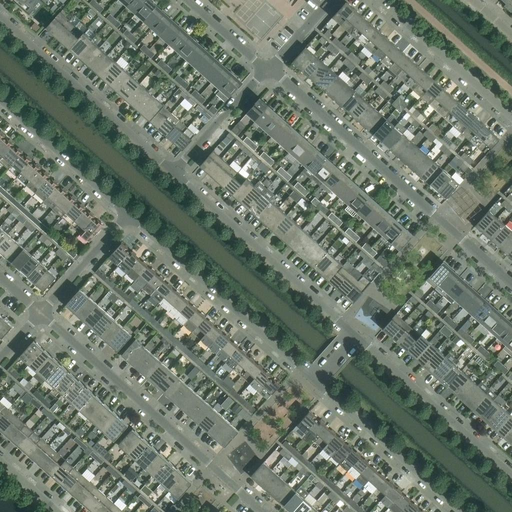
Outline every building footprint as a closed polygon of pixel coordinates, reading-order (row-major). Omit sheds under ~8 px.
[(26,2),(28,0),(14,0),(30,14),(30,13),(28,12),(32,7),(26,2)] [(135,13),(147,0),(132,0),(127,6),(135,13)] [(144,21),(157,7),(149,0),(147,0),(135,13),(144,21)] [(341,24),(355,9),(346,1),(332,17),(341,24)] [(104,8),(99,3),(95,8),(100,13),(104,8)] [(153,29),(165,14),(157,7),(144,21),(153,29)] [(96,13),(91,8),(88,12),(93,17),(96,13)] [(349,31),(363,16),(355,9),(341,24),(349,31)] [(69,21),(70,20),(60,11),(46,27),(61,41),(75,26),(69,21)] [(110,13),(106,18),(112,23),(116,18),(110,13)] [(161,36),(174,22),(165,14),(153,29),(161,36)] [(357,39),(371,23),(363,16),(349,31),(357,39)] [(121,23),(116,18),(112,23),(117,28),(121,23)] [(170,44),(182,30),(174,22),(161,36),(170,44)] [(365,46),(379,30),(371,23),(357,39),(365,46)] [(69,48),(83,33),(75,26),(61,41),(69,48)] [(127,29),(123,33),(129,38),(133,33),(127,29)] [(178,51),(191,37),(182,30),(170,44),(178,51)] [(373,53),(387,37),(379,30),(365,46),(373,53)] [(78,56),(92,40),(84,32),(83,33),(69,48),(78,56)] [(138,38),(133,33),(129,38),(134,43),(138,38)] [(186,59),(199,45),(191,37),(178,51),(186,59)] [(381,60),(395,45),(387,37),(373,53),(381,60)] [(86,63),(100,47),(92,40),(78,56),(86,63)] [(144,44),(140,48),(146,53),(150,49),(144,44)] [(195,67),(208,52),(199,45),(186,59),(195,67)] [(389,67),(403,52),(395,45),(381,60),(389,67)] [(300,70),(314,54),(306,46),(292,62),(300,70)] [(94,70),(108,54),(100,47),(86,63),(94,70)] [(156,54),(150,49),(146,53),(152,59),(156,54)] [(204,74),(216,60),(208,52),(195,67),(204,74)] [(397,75),(411,59),(403,52),(389,67),(397,75)] [(102,77),(116,61),(108,54),(94,70),(102,77)] [(308,77),(322,61),(314,54),(300,70),(308,77)] [(161,59),(157,64),(163,68),(167,64),(161,59)] [(405,82),(419,66),(411,59),(397,75),(405,82)] [(212,82),(225,68),(216,60),(204,74),(212,82)] [(110,84),(124,68),(116,61),(102,77),(110,84)] [(316,84),(330,68),(322,61),(308,77),(316,84)] [(172,69),(167,64),(163,68),(168,73),(172,69)] [(413,89),(427,73),(419,66),(405,82),(413,89)] [(118,92),(132,76),(124,68),(110,84),(118,92)] [(221,89),(233,75),(225,68),(212,82),(221,89)] [(325,91),(338,75),(330,68),(316,84),(325,91)] [(421,96),(435,81),(427,73),(413,89),(421,96)] [(178,74),(174,79),(180,84),(184,79),(178,74)] [(225,102),(242,83),(242,82),(241,83),(233,75),(221,89),(216,95),(225,102)] [(333,98),(347,83),(338,75),(325,91),(333,98)] [(126,99),(140,83),(132,76),(118,92),(126,99)] [(189,84),(184,79),(180,84),(185,89),(189,84)] [(429,103),(443,88),(435,81),(421,96),(429,103)] [(134,106),(149,90),(140,83),(126,99),(134,106)] [(341,105),(355,90),(347,83),(333,98),(341,105)] [(188,95),(179,88),(177,91),(185,98),(188,95)] [(437,111),(451,95),(443,88),(429,103),(437,111)] [(197,99),(201,94),(195,89),(191,94),(197,99)] [(142,113),(157,97),(149,90),(134,106),(142,113)] [(349,113),(363,97),(355,90),(341,105),(349,113)] [(387,95),(383,91),(379,94),(384,99),(387,95)] [(206,99),(201,94),(197,99),(202,104),(206,99)] [(446,118),(459,102),(451,95),(437,111),(446,118)] [(150,120),(164,105),(165,104),(157,97),(142,113),(150,120)] [(357,120),(371,104),(363,97),(349,113),(357,120)] [(255,121),(268,107),(260,99),(260,98),(247,113),(255,121)] [(408,104),(404,100),(400,104),(405,108),(408,104)] [(454,125),(467,109),(459,102),(446,118),(454,125)] [(365,127),(379,111),(371,104),(357,120),(365,127)] [(401,112),(405,108),(400,104),(397,108),(401,112)] [(158,128),(172,113),(164,105),(150,120),(158,128)] [(214,114),(218,110),(213,105),(209,110),(214,114)] [(264,128),(277,114),(268,107),(255,121),(264,128)] [(462,132),(476,117),(467,109),(454,125),(462,132)] [(373,134),(387,119),(379,111),(365,127),(373,134)] [(166,135),(180,120),(172,113),(158,128),(166,135)] [(272,136),(285,122),(277,114),(264,128),(272,136)] [(470,139),(484,124),(476,117),(462,132),(470,139)] [(381,141),(395,126),(387,119),(373,134),(381,141)] [(174,142),(188,127),(180,120),(166,135),(174,142)] [(281,144),(294,130),(285,122),(272,136),(281,144)] [(478,147),(492,131),(484,124),(470,139),(478,147)] [(241,131),(236,126),(235,125),(231,130),(237,135),(241,131)] [(389,149),(403,133),(395,126),(381,141),(389,149)] [(183,149),(197,133),(196,134),(188,127),(174,142),(183,149)] [(289,151),(302,137),(294,130),(281,144),(289,151)] [(486,154),(500,138),(492,131),(478,147),(486,154)] [(397,156),(411,140),(403,133),(389,149),(397,156)] [(0,159),(14,144),(13,144),(14,142),(10,139),(9,140),(5,136),(0,141),(0,159)] [(247,136),(243,140),(249,145),(253,141),(247,136)] [(298,159),(311,145),(302,137),(289,151),(298,159)] [(405,163),(419,147),(411,140),(397,156),(405,163)] [(258,146),(253,141),(249,145),(254,150),(258,146)] [(0,161),(8,168),(22,152),(22,151),(19,147),(18,148),(14,144),(0,159),(0,161)] [(306,166),(319,152),(311,145),(298,159),(306,166)] [(413,170),(427,155),(419,147),(405,163),(413,170)] [(208,173),(222,158),(214,150),(215,149),(214,149),(200,165),(208,173)] [(264,151),(260,156),(266,161),(270,156),(264,151)] [(17,177),(31,160),(30,160),(31,158),(28,155),(27,156),(22,152),(8,168),(17,177)] [(315,174),(328,160),(319,152),(306,166),(315,174)] [(421,177),(435,162),(427,155),(413,170),(421,177)] [(275,161),(270,156),(266,161),(271,166),(275,161)] [(216,180),(230,165),(222,158),(208,173),(216,180)] [(26,184),(40,169),(39,168),(40,167),(36,163),(35,164),(31,160),(17,177),(26,184)] [(323,182),(336,168),(328,160),(315,174),(323,182)] [(429,185),(443,169),(435,162),(421,177),(429,185)] [(224,187),(238,172),(230,165),(216,180),(224,187)] [(283,176),(287,171),(281,166),(277,171),(283,176)] [(332,189),(345,175),(336,168),(323,182),(332,189)] [(35,192),(49,177),(48,176),(49,175),(45,171),(44,172),(40,169),(26,184),(35,192)] [(437,192),(451,176),(443,169),(429,185),(437,192)] [(292,176),(287,171),(283,176),(288,181),(292,176)] [(233,194),(246,179),(238,172),(224,187),(233,194)] [(340,197),(353,183),(345,175),(332,189),(340,197)] [(446,199),(460,184),(451,176),(437,192),(446,199)] [(44,201),(58,185),(57,184),(58,183),(54,179),(53,180),(49,177),(35,192),(44,201)] [(241,201),(255,185),(247,178),(246,179),(233,194),(241,201)] [(255,185),(241,201),(249,209),(267,188),(259,181),(255,185)] [(298,181),(294,186),(300,191),(304,186),(298,181)] [(349,204),(362,190),(353,183),(340,197),(349,204)] [(53,209),(67,193),(66,192),(67,191),(63,187),(62,188),(58,185),(44,201),(53,209)] [(309,191),(304,186),(300,191),(305,196),(309,191)] [(267,188),(249,209),(257,216),(271,200),(275,195),(267,188)] [(14,198),(5,190),(2,193),(11,201),(14,198)] [(357,212),(370,198),(362,190),(349,204),(357,212)] [(62,217),(76,201),(75,200),(76,199),(72,195),(71,197),(67,193),(53,209),(62,217)] [(315,197),(311,201),(317,206),(321,202),(315,197)] [(23,206),(14,198),(11,201),(20,209),(23,206)] [(366,220),(379,205),(370,198),(357,212),(366,220)] [(304,199),(300,204),(306,209),(310,205),(304,199)] [(265,223),(279,207),(271,200),(257,216),(265,223)] [(71,225),(85,209),(84,208),(85,207),(81,204),(80,205),(76,201),(62,217),(71,225)] [(321,202),(317,206),(321,210),(325,214),(329,209),(321,202)] [(374,227),(387,213),(379,205),(366,220),(374,227)] [(32,214),(23,206),(20,209),(29,217),(32,214)] [(273,230),(287,214),(279,207),(265,223),(273,230)] [(80,233),(94,217),(93,216),(94,215),(90,212),(89,213),(85,209),(71,225),(80,232),(79,233),(80,233)] [(483,233),(497,217),(489,210),(475,225),(483,233)] [(332,212),(328,216),(334,221),(338,217),(332,212)] [(383,235),(396,221),(387,213),(374,227),(383,235)] [(41,222),(32,214),(29,217),(38,226),(41,222)] [(281,237),(295,221),(287,214),(273,230),(281,237)] [(101,228),(104,225),(101,221),(100,222),(94,217),(80,233),(89,241),(101,228)] [(343,222),(338,217),(334,221),(339,226),(343,222)] [(491,240),(505,224),(497,217),(483,233),(491,240)] [(289,244),(303,228),(295,221),(281,237),(289,244)] [(391,242),(404,228),(396,221),(383,235),(391,242)] [(50,230),(41,222),(38,226),(47,234),(50,230)] [(499,247),(511,232),(511,230),(505,224),(491,240),(499,247)] [(0,242),(8,233),(0,226),(0,242)] [(349,227),(345,232),(351,237),(355,232),(349,227)] [(297,252),(312,236),(303,228),(289,244),(297,252)] [(400,250),(413,236),(404,228),(391,242),(400,250)] [(59,238),(50,230),(47,234),(56,242),(59,238)] [(360,237),(355,232),(351,237),(356,242),(360,237)] [(507,254),(511,249),(511,232),(499,247),(507,254)] [(0,251),(3,255),(16,241),(8,233),(0,242),(0,251)] [(305,259),(319,243),(312,236),(297,252),(305,259)] [(68,246),(59,238),(56,242),(65,250),(68,246)] [(11,262),(24,248),(16,241),(3,255),(11,262)] [(118,265),(131,251),(125,246),(125,245),(122,242),(118,246),(119,246),(109,257),(118,265)] [(366,242),(362,247),(368,252),(372,247),(366,242)] [(313,266),(328,250),(319,243),(305,259),(313,266)] [(77,254),(68,246),(65,250),(74,258),(77,254)] [(377,252),(372,247),(368,252),(373,257),(377,252)] [(19,269),(32,255),(24,248),(11,262),(19,269)] [(321,273),(336,257),(328,250),(313,266),(321,273)] [(126,273),(139,258),(136,255),(137,254),(133,251),(132,252),(131,251),(118,265),(126,273)] [(27,276),(40,262),(32,255),(19,269),(27,276)] [(343,265),(343,266),(344,265),(336,257),(321,273),(329,280),(343,265)] [(135,280),(147,266),(147,265),(148,264),(144,260),(143,262),(139,258),(126,273),(135,280)] [(383,258),(379,262),(385,267),(389,263),(383,258)] [(343,265),(329,280),(337,288),(355,268),(347,261),(344,265),(343,266),(343,265)] [(35,284),(48,269),(40,262),(27,276),(35,284)] [(442,262),(426,280),(435,288),(451,270),(442,262)] [(135,281),(131,286),(137,292),(142,287),(143,287),(156,273),(155,272),(156,271),(152,268),(151,269),(147,266),(135,280),(135,281)] [(108,277),(98,268),(95,272),(104,281),(108,277)] [(355,268),(337,288),(345,295),(363,275),(355,268)] [(57,277),(48,269),(35,284),(44,291),(57,277)] [(451,270),(435,288),(443,295),(459,277),(451,270)] [(151,295),(164,280),(163,280),(164,279),(160,275),(159,276),(156,273),(143,287),(151,295)] [(345,295),(354,302),(372,282),(363,275),(345,295)] [(116,284),(108,277),(104,281),(113,288),(116,284)] [(451,304),(455,299),(468,285),(459,277),(443,295),(443,296),(451,304)] [(159,302),(172,288),(171,287),(172,286),(169,283),(168,284),(164,280),(151,295),(159,302)] [(124,291),(116,284),(113,288),(121,295),(124,291)] [(464,307),(476,293),(468,285),(455,299),(464,307)] [(168,309),(180,295),(180,294),(180,293),(177,290),(176,291),(172,288),(159,302),(168,309)] [(75,312),(89,297),(80,289),(66,304),(75,312)] [(424,293),(419,289),(418,289),(414,293),(420,298),(424,293)] [(128,295),(124,291),(121,295),(129,303),(132,299),(128,295)] [(113,292),(108,298),(113,303),(119,297),(113,292)] [(472,314),(485,300),(476,293),(464,307),(472,314)] [(176,317),(189,302),(188,302),(189,301),(185,297),(184,298),(180,295),(168,309),(176,317)] [(418,301),(412,296),(409,299),(415,304),(418,301)] [(84,320),(97,304),(89,297),(75,312),(84,320)] [(141,306),(132,299),(129,303),(138,310),(141,306)] [(431,309),(436,304),(430,299),(426,304),(431,309)] [(481,322),(493,308),(485,300),(472,314),(481,322)] [(184,324),(197,310),(196,309),(197,308),(193,305),(192,306),(189,302),(176,317),(184,324)] [(426,308),(420,303),(417,306),(422,311),(426,308)] [(92,327),(106,312),(97,304),(84,320),(92,327)] [(441,309),(436,304),(431,309),(437,314),(441,309)] [(149,314),(141,306),(138,310),(146,318),(149,314)] [(489,330),(502,315),(493,308),(481,322),(489,330)] [(192,332),(205,317),(204,316),(205,315),(201,312),(200,313),(197,310),(184,324),(192,332)] [(434,315),(428,310),(425,313),(431,318),(434,315)] [(101,335),(114,319),(106,312),(92,327),(101,335)] [(391,336),(405,321),(396,314),(397,313),(397,312),(383,328),(391,336)] [(157,321),(149,314),(146,318),(154,325),(157,321)] [(447,314),(443,319),(448,324),(453,319),(447,314)] [(498,337),(510,323),(502,315),(489,330),(498,337)] [(201,339),(213,324),(212,324),(213,323),(210,319),(209,320),(205,317),(192,332),(201,339)] [(13,326),(5,318),(0,323),(0,339),(0,340),(13,326)] [(109,343),(123,327),(114,319),(101,335),(109,343)] [(458,324),(453,319),(448,324),(454,329),(458,324)] [(166,328),(157,321),(154,325),(162,332),(166,328)] [(399,343),(413,328),(405,321),(391,336),(399,343)] [(506,345),(511,338),(511,324),(510,323),(498,337),(506,345)] [(209,346),(222,332),(221,331),(222,330),(218,327),(217,328),(213,324),(201,339),(209,346)] [(132,335),(123,327),(109,343),(118,351),(132,335)] [(174,336),(166,328),(162,332),(170,340),(174,336)] [(421,335),(420,335),(413,328),(399,343),(407,350),(421,335)] [(466,339),(469,334),(464,329),(460,334),(466,339)] [(217,354),(230,339),(229,338),(230,337),(226,334),(225,335),(222,332),(209,346),(217,354)] [(415,357),(430,341),(421,334),(420,335),(421,335),(407,350),(415,357)] [(475,339),(469,334),(466,339),(471,344),(475,339)] [(182,343),(174,336),(170,340),(179,347),(182,343)] [(511,338),(506,345),(503,348),(511,356),(511,355),(511,338)] [(131,362),(145,347),(136,339),(122,354),(131,362)] [(225,361),(238,347),(237,346),(238,345),(234,341),(233,342),(230,339),(217,354),(225,361)] [(29,364),(43,348),(34,340),(20,356),(29,364)] [(423,365),(438,349),(430,341),(415,357),(423,365)] [(190,350),(182,343),(179,347),(187,354),(190,350)] [(481,344),(477,349),(482,354),(486,349),(481,344)] [(139,370),(153,354),(145,347),(131,362),(139,370)] [(234,368),(246,354),(245,353),(246,352),(243,349),(242,350),(238,347),(225,361),(234,368)] [(37,371),(51,356),(43,348),(29,364),(37,371)] [(431,372),(446,356),(438,349),(423,365),(431,372)] [(492,354),(486,349),(482,354),(488,359),(492,354)] [(199,358),(190,350),(187,354),(195,362),(199,358)] [(449,352),(446,356),(431,372),(440,379),(454,363),(457,360),(449,352)] [(148,377),(162,362),(153,354),(139,370),(148,377)] [(242,376),(254,361),(254,360),(255,359),(251,356),(250,357),(246,354),(234,368),(242,376)] [(46,379),(60,364),(51,356),(37,371),(46,379)] [(207,365),(199,358),(195,362),(203,369),(207,365)] [(498,360),(494,364),(499,369),(503,364),(498,360)] [(250,383),(263,369),(262,368),(263,367),(259,363),(258,364),(254,361),(242,376),(250,383)] [(156,385),(170,369),(162,362),(148,377),(156,385)] [(448,386),(462,370),(454,363),(440,379),(448,386)] [(54,387),(68,371),(60,364),(46,379),(54,387)] [(509,369),(503,364),(499,369),(505,374),(509,369)] [(215,373),(207,365),(203,369),(212,377),(215,373)] [(8,370),(12,374),(16,370),(12,366),(8,370)] [(165,393),(179,377),(170,369),(156,385),(165,393)] [(258,390),(271,376),(270,375),(271,374),(267,371),(266,372),(263,369),(250,383),(258,390)] [(456,393),(470,377),(462,370),(448,386),(456,393)] [(63,394),(77,379),(68,371),(54,387),(63,394)] [(223,380),(215,373),(212,377),(220,384),(223,380)] [(278,388),(281,384),(277,381),(271,376),(258,390),(268,399),(277,388),(278,388)] [(173,400),(187,385),(179,377),(165,393),(173,400)] [(464,401),(478,384),(470,377),(456,393),(464,401)] [(71,402),(86,386),(77,379),(63,394),(71,402)] [(232,387),(223,380),(220,384),(228,391),(232,387)] [(481,381),(478,384),(464,401),(472,408),(489,388),(481,381)] [(182,408),(196,392),(187,385),(173,400),(182,408)] [(80,410),(94,394),(86,386),(71,402),(80,410)] [(240,395),(232,387),(228,391),(236,399),(240,395)] [(497,396),(489,388),(472,408),(480,415),(494,399),(497,396)] [(45,397),(39,392),(36,396),(42,401),(44,398),(45,397)] [(191,416),(205,400),(196,392),(182,408),(191,416)] [(89,417),(103,402),(94,394),(80,410),(89,417)] [(248,402),(240,395),(236,399),(244,406),(248,402)] [(488,422),(502,406),(494,399),(480,415),(488,422)] [(0,417),(8,408),(0,400),(0,417)] [(199,423),(213,408),(205,400),(191,416),(199,423)] [(97,425),(111,409),(103,402),(89,417),(97,425)] [(256,409),(248,402),(244,406),(252,413),(256,409)] [(496,429),(510,413),(502,406),(488,422),(496,429)] [(50,413),(44,407),(41,410),(47,416),(50,413)] [(0,433),(1,434),(17,416),(8,408),(0,417),(0,433)] [(208,431),(222,415),(213,408),(199,423),(208,431)] [(106,432),(120,417),(111,409),(97,425),(106,432)] [(307,434),(319,419),(313,413),(310,410),(306,413),(306,414),(297,425),(307,434)] [(55,417),(50,413),(47,416),(52,421),(55,417)] [(504,437),(511,427),(511,414),(510,413),(496,429),(504,437)] [(216,438),(230,423),(222,415),(208,431),(216,438)] [(12,438),(25,423),(17,416),(1,434),(10,442),(13,439),(12,438)] [(128,425),(120,417),(106,432),(115,440),(128,425)] [(315,441),(328,427),(324,423),(325,422),(321,419),(320,420),(319,419),(307,434),(315,441)] [(66,427),(60,421),(57,425),(63,430),(66,427)] [(20,446),(33,431),(25,423),(12,438),(13,439),(20,446)] [(225,446),(239,431),(230,423),(216,438),(225,446)] [(323,448),(336,434),(332,431),(333,430),(329,426),(329,427),(328,427),(315,441),(323,448)] [(71,432),(66,427),(63,430),(68,435),(71,432)] [(127,452),(141,436),(132,428),(119,444),(127,452)] [(28,453),(41,438),(33,431),(20,446),(28,453)] [(331,456),(344,441),(343,440),(344,439),(340,436),(339,437),(336,434),(323,448),(331,456)] [(82,441),(76,436),(74,440),(79,445),(82,441)] [(136,460),(150,444),(141,436),(127,452),(136,460)] [(36,460),(49,445),(41,438),(28,453),(36,460)] [(286,440),(282,444),(291,451),(294,448),(286,440)] [(88,447),(82,441),(79,445),(85,450),(88,447)] [(339,463),(352,449),(351,448),(352,447),(349,443),(348,444),(344,441),(331,456),(339,463)] [(144,467),(158,452),(150,444),(136,460),(144,467)] [(44,467),(57,452),(49,445),(36,460),(44,467)] [(302,455),(294,448),(291,451),(299,459),(302,455)] [(348,470),(361,456),(360,455),(361,454),(357,451),(356,452),(352,449),(339,463),(348,470)] [(98,456),(93,451),(90,454),(95,459),(98,456)] [(52,474),(66,459),(57,452),(44,467),(52,474)] [(153,475),(167,459),(158,452),(144,467),(153,475)] [(310,462),(302,455),(299,459),(307,466),(310,462)] [(104,461),(98,456),(95,459),(101,464),(104,461)] [(356,478),(369,463),(368,462),(369,461),(365,458),(364,459),(361,456),(348,470),(356,478)] [(61,482),(74,467),(66,459),(52,474),(61,482)] [(162,482),(175,467),(167,459),(153,475),(162,482)] [(259,484),(272,469),(264,462),(251,476),(259,484)] [(319,469),(310,462),(307,466),(315,473),(319,469)] [(364,485),(377,471),(376,470),(377,469),(373,465),(372,466),(369,463),(356,478),(364,485)] [(114,470),(109,465),(106,468),(111,474),(114,470)] [(69,489),(82,474),(74,467),(61,482),(69,489)] [(170,490),(184,474),(175,467),(162,482),(170,490)] [(267,491),(280,476),(272,469),(259,484),(267,491)] [(327,477),(319,469),(315,473),(323,481),(327,477)] [(120,475),(114,470),(111,474),(117,479),(120,475)] [(135,477),(127,470),(123,474),(132,481),(135,477)] [(372,492),(385,478),(384,477),(385,476),(382,473),(381,474),(377,471),(364,485),(372,492)] [(77,496),(90,481),(82,474),(69,489),(77,496)] [(179,498),(193,482),(184,474),(170,490),(179,498)] [(275,498),(288,484),(280,476),(267,491),(275,498)] [(335,484),(327,477),(323,481),(332,488),(335,484)] [(381,500),(393,485),(394,483),(390,480),(389,481),(385,478),(372,492),(381,500)] [(130,485),(125,480),(122,483),(128,488),(130,485)] [(85,503),(98,488),(90,481),(77,496),(85,503)] [(283,505),(296,491),(288,484),(275,498),(283,505)] [(343,492),(335,484),(332,488),(340,495),(343,492)] [(136,490),(130,485),(128,488),(133,493),(136,490)] [(389,507),(402,493),(401,492),(402,491),(398,487),(397,489),(393,485),(381,500),(389,507)] [(93,511),(106,496),(98,488),(85,503),(93,511)] [(291,511),(304,498),(296,491),(283,505),(291,511)] [(352,499),(343,492),(340,495),(348,503),(352,499)] [(394,511),(399,511),(410,500),(409,499),(410,498),(406,495),(405,496),(402,493),(389,507),(394,511)] [(147,499),(141,494),(138,497),(144,502),(147,499)] [(337,503),(340,500),(335,495),(332,499),(337,503)] [(94,511),(105,511),(114,503),(106,496),(93,511),(94,511)] [(306,511),(312,505),(304,498),(291,511),(306,511)] [(152,504),(147,499),(144,502),(149,507),(152,504)] [(360,506),(352,499),(348,503),(356,510),(360,506)] [(413,511),(418,507),(417,507),(418,506),(414,502),(414,503),(410,500),(399,511),(413,511)] [(120,511),(122,510),(114,503),(105,511),(120,511)]
